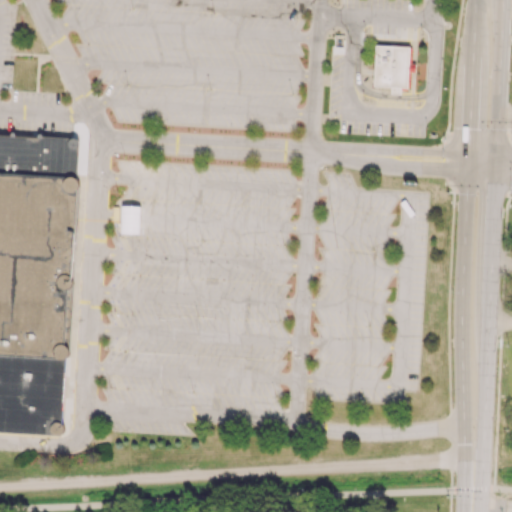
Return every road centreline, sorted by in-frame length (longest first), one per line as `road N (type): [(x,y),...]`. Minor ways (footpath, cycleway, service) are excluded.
road 1 (secondary): [(473,0),(460,319),(463,461),(474,488)]
road 2 (secondary): [(474,488),(500,0)]
road 3 (track): [(479,461),(0,486)]
